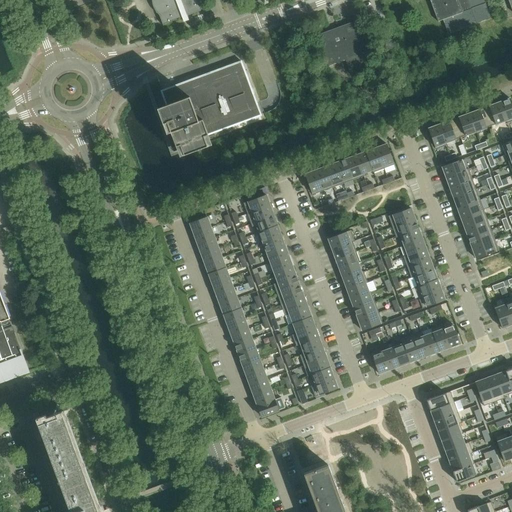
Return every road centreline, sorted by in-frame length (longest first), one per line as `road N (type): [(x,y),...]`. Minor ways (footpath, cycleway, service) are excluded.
road 1 (unclassified): [(126,511),(0,174)]
road 2 (residential): [(255,439),(173,213),(279,173)]
road 3 (residential): [(487,355),(404,127)]
road 4 (residential): [(363,399),(279,173)]
road 5 (tertiary): [(207,458),(126,238)]
road 6 (tertiary): [(67,116),(126,238)]
road 7 (tertiary): [(126,238),(91,108)]
road 8 (residential): [(279,173),(404,127)]
road 9 (residential): [(450,499),(407,385)]
